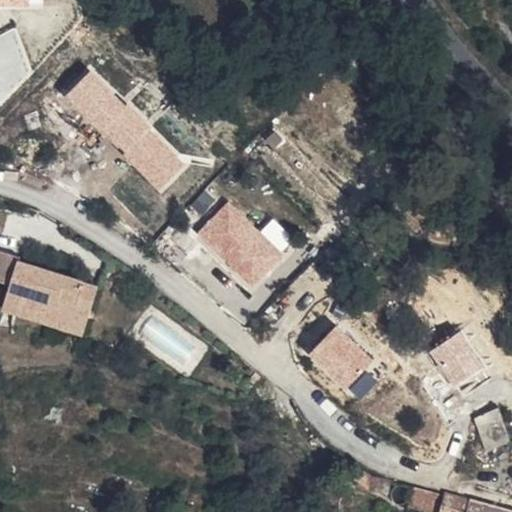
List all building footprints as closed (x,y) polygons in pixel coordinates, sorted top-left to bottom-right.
[(90,115),(112,103),(97,74),(74,86),(90,115)] [(153,126),(131,149),(166,183),(189,160),(153,126)] [(285,252),(233,201),(204,230),(256,281),(285,252)] [(36,251),(8,240),(0,261),(0,271),(22,281),(16,302),(49,316),(57,297),(102,316),(113,289),(94,283),(96,279),(58,264),(56,270),(49,266),(50,262),(34,256),(36,251)] [(58,264),(50,262),(49,266),(56,270),(58,264)] [(102,316),(57,297),(49,316),(95,333),(102,316)] [(341,320),(316,347),(351,381),(377,354),(341,320)] [(440,357),(426,337),(408,351),(422,372),(440,357)] [(511,436),(511,430),(503,409),(478,420),(489,446),(511,436)] [(454,511),(468,511),(475,492),(448,483),(440,507),(454,511)] [(511,511),(511,502),(475,492),(468,511),(511,511)]
